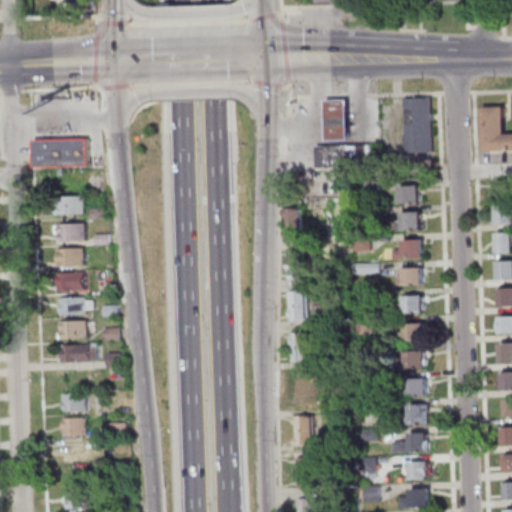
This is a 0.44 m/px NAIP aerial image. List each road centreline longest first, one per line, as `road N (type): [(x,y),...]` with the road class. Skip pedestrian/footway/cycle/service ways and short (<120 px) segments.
road 1 (motorway): [(176,0),(191,511)]
road 2 (motorway): [(225,511),(210,0)]
road 3 (residential): [(471,511),(460,59)]
road 4 (residential): [(24,511),(11,70)]
road 5 (primary): [(118,0),(136,264)]
road 6 (primary): [(136,264),(155,511)]
road 7 (primary): [(267,511),(265,265)]
road 8 (primary): [(265,265),(272,119)]
